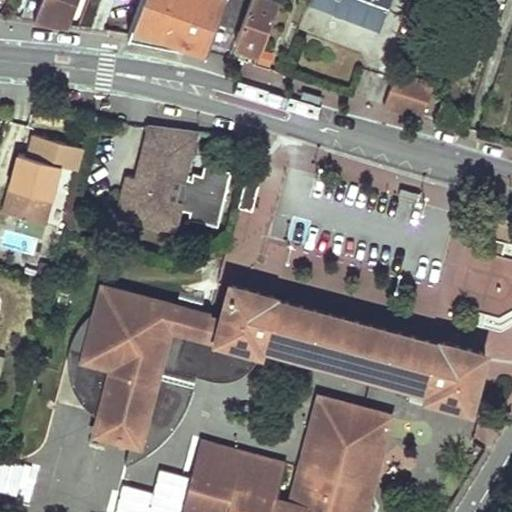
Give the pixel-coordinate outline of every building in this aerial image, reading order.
[(41,0),(34,19),(66,24),(75,0),(41,0)] [(250,0),(223,0),(216,19),(239,28),(250,0)] [(250,0),(239,28),(235,41),(259,50),(277,0),(250,0)] [(385,0),(327,0),(378,19),(385,0)] [(490,14),(477,10),(472,26),(484,31),(490,14)] [(179,35),(177,43),(184,44),(186,36),(179,35)] [(422,117),(433,83),(396,70),(384,105),(422,117)] [(196,125),(149,119),(137,172),(127,169),(119,204),(123,211),(169,223),(177,218),(181,203),(190,205),(189,212),(218,219),(223,200),(230,171),(231,165),(205,158),(202,169),(193,167),(192,173),(185,172),(196,125)] [(56,159),(15,148),(7,181),(12,182),(5,208),(41,218),(56,159)] [(230,171),(223,200),(236,204),(252,208),(260,179),(244,174),(230,171)] [(12,182),(7,181),(0,205),(0,206),(5,208),(12,182)] [(219,329),(263,341),(265,333),(432,377),(430,385),(473,397),(488,342),(444,330),(444,332),(277,287),(278,285),(234,273),(234,275),(219,329)] [(125,290),(127,281),(102,274),(96,294),(103,296),(114,292),(125,290)] [(183,321),(203,327),(209,304),(127,281),(125,290),(114,292),(103,296),(96,294),(95,300),(83,311),(74,324),(70,337),(84,340),(81,348),(110,356),(97,406),(92,422),(129,433),(122,454),(129,452),(149,442),(158,435),(170,422),(187,377),(152,368),(156,351),(159,352),(162,353),(165,353),(168,353),(171,352),(174,350),(175,348),(177,344),(183,321)] [(215,330),(221,307),(209,304),(203,327),(215,330)] [(187,377),(203,327),(183,321),(177,344),(175,348),(174,350),(171,352),(168,353),(165,353),(162,353),(159,352),(156,351),(152,368),(187,377)] [(84,340),(70,337),(69,339),(68,356),(70,372),(77,386),(87,400),(97,406),(110,356),(81,348),(84,340)] [(449,472),(423,511),(369,511),(371,507),(364,495),(360,493),(384,407),(324,390),(296,498),(282,494),(292,458),(206,435),(187,507),(205,511),(447,511),(491,443),(460,424),(434,463),(449,472)] [(0,454),(0,489),(15,494),(25,462),(0,454)]
